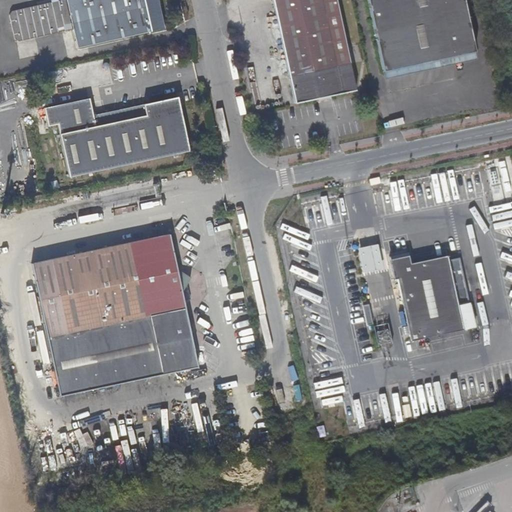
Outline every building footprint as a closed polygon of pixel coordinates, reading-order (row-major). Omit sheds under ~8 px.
[(163,33),(155,0),(68,0),(12,12),(10,16),(15,40),(19,43),(74,32),(77,51),(163,33)] [(271,0),(294,102),(355,89),(335,0),(271,0)] [(461,0),(365,0),(380,66),(460,48),(461,54),(473,52),(461,0)] [(383,78),(474,58),(473,52),(461,54),(460,48),(380,66),(383,78)] [(95,120),(93,113),(48,123),(50,131),(59,129),(62,144),(157,123),(184,118),(182,111),(179,111),(177,102),(95,120)] [(91,103),(46,113),(48,123),(93,113),(91,103)] [(184,118),(157,123),(62,144),(68,169),(189,144),(184,118)] [(192,155),(189,144),(68,169),(70,181),(192,155)] [(188,270),(179,234),(41,264),(70,396),(208,366),(195,308),(200,300),(197,283),(200,277),(188,270)] [(357,247),(362,272),(383,268),(378,243),(357,247)] [(408,264),(405,254),(388,258),(393,281),(395,281),(408,343),(461,332),(444,257),(408,264)]
